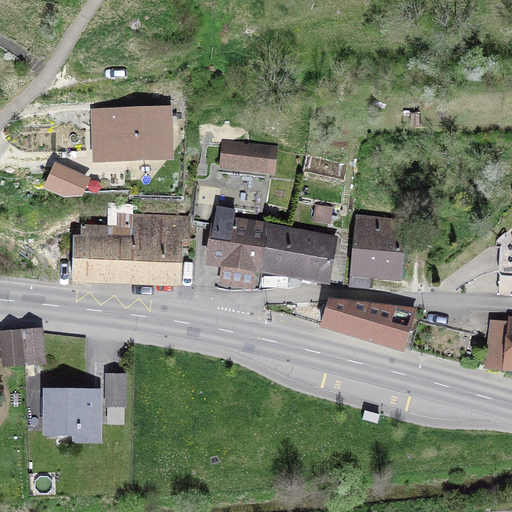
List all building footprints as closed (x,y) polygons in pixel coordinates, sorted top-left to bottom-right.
[(171,157),(169,112),(95,115),(96,160),(171,157)] [(260,150),(224,146),(222,167),(257,171),(260,150)] [(260,271),(267,233),(230,226),(232,220),(219,218),(220,213),(215,212),(219,189),(194,187),(193,224),(213,227),(207,263),(260,271)] [(187,246),(187,223),(187,220),(133,218),(132,245),(105,244),(106,229),(81,228),(80,242),(72,242),(71,281),(88,282),(88,279),(152,282),(179,283),(180,246),(187,246)] [(404,231),(354,226),(347,288),(370,290),(371,276),(399,278),(404,231)] [(268,230),(267,233),(260,271),(302,279),(301,284),(308,286),(309,280),(327,283),(334,241),(268,230)] [(401,351),(413,312),(328,303),(320,327),(401,351)] [(489,368),(511,370),(511,327),(490,325),(485,368),(489,369),(489,368)] [(24,366),(41,365),(39,335),(21,336),(24,366)] [(1,338),(4,368),(24,366),(21,336),(1,338)] [(107,407),(121,408),(122,378),(107,378),(107,407)] [(74,442),(96,442),(96,411),(84,411),(84,395),(45,395),(44,433),(74,433),(74,442)] [(378,418),(362,414),(360,421),(376,425),(378,418)]
